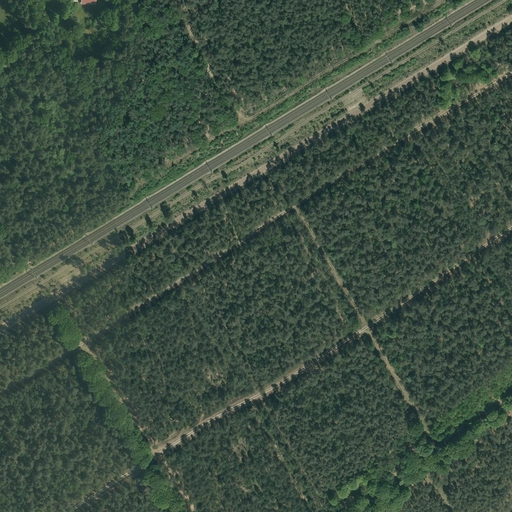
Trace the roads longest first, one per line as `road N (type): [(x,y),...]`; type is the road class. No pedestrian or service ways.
road 1 (track): [(0,308),(506,0)]
road 2 (track): [(366,46),(147,178),(131,196)]
road 3 (track): [(128,0),(204,73),(211,64),(172,0)]
road 4 (track): [(340,0),(366,46),(444,0)]
